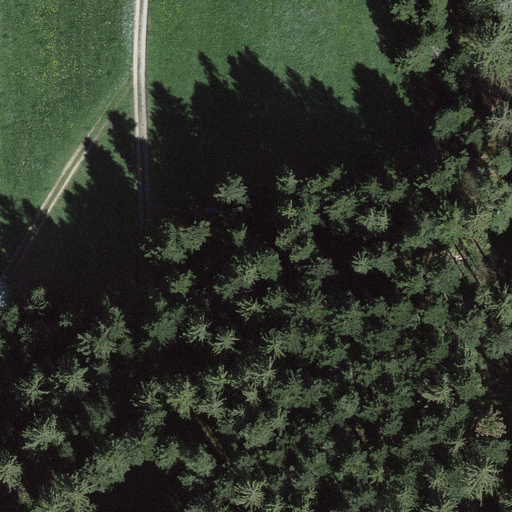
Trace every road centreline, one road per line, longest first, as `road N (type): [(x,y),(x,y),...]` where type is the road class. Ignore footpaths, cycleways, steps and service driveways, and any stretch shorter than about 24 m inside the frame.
road 1 (track): [(144,0),(143,308),(85,511)]
road 2 (track): [(141,75),(71,173),(0,300)]
